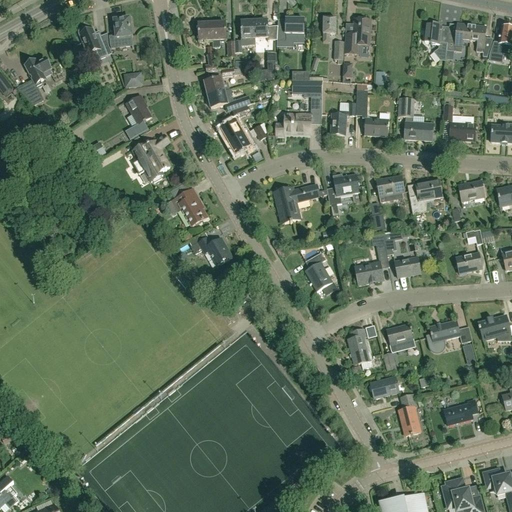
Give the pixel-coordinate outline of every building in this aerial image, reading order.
[(346,26),(344,56),(359,57),(359,47),(369,47),(370,21),(366,21),(366,19),(359,19),(358,21),(354,20),(354,26),(346,26)] [(114,22),(116,38),(109,38),(110,46),(111,50),(133,47),(129,20),(114,22)] [(278,32),(278,49),(293,49),(293,45),(303,45),(303,21),(285,20),(285,32),(278,32)] [(335,35),(335,20),(323,20),(322,43),(329,43),(329,35),(335,35)] [(226,42),(226,24),(224,25),(224,23),(218,23),(218,25),(211,25),(213,43),(226,42)] [(255,47),(254,23),(241,24),(242,41),(248,40),(248,47),(255,47)] [(254,23),(255,47),(255,49),(268,48),(268,54),(275,54),(275,42),(268,42),(267,23),(254,23)] [(213,43),(211,25),(198,26),(199,43),(213,43)] [(447,52),(448,35),(449,33),(441,33),(442,26),(433,25),(432,27),(427,26),(425,43),(431,44),(431,46),(439,47),(439,50),(434,54),(441,62),(445,62),(447,52)] [(470,42),(471,27),(457,25),(456,36),(448,35),(447,52),(462,53),(463,41),(470,42)] [(486,28),(471,27),(470,42),(477,43),(476,53),(483,53),(482,57),(487,58),(491,46),(492,40),(485,39),(486,28)] [(511,56),(511,46),(511,47),(511,45),(511,29),(501,28),(500,38),(498,38),(496,52),(502,53),(502,55),(511,56)] [(87,54),(95,51),(99,59),(99,60),(112,55),(109,47),(108,46),(105,48),(99,35),(96,36),(93,31),(89,33),(88,31),(87,31),(86,30),(85,30),(84,30),(83,30),(82,31),(81,31),(80,32),(80,33),(80,34),(80,36),(87,54)] [(335,43),(334,61),(338,61),(338,65),(343,65),(343,62),(344,62),(345,44),(335,43)] [(215,65),(214,55),(213,49),(208,49),(208,56),(207,56),(209,67),(205,67),(206,75),(208,74),(218,73),(217,65),(215,65)] [(432,54),(428,56),(434,65),(438,62),(432,54)] [(498,79),(499,60),(490,60),(489,79),(498,79)] [(45,80),(52,76),(49,71),(51,71),(46,61),(37,65),(36,63),(26,68),(33,82),(17,90),(32,109),(38,106),(33,96),(39,93),(36,86),(45,81),(45,80)] [(352,79),(352,65),(343,64),(343,79),(352,79)] [(234,70),(222,71),(223,79),(235,77),(235,76),(241,76),(240,69),(234,70)] [(375,76),(374,84),(384,85),(385,77),(375,76)] [(322,120),(322,88),(325,88),(325,83),(329,83),(329,79),(323,79),(323,78),(310,77),(310,82),(292,82),(292,95),(304,96),(304,100),(311,100),(310,117),(284,117),(284,124),(276,124),(276,139),(285,139),(285,135),(311,136),(311,120),(322,120)] [(143,79),(128,81),(129,91),(144,89),(143,79)] [(228,84),(225,85),(223,85),(221,79),(204,84),(207,97),(230,91),(228,84)] [(489,104),(499,104),(500,81),(489,81),(489,104)] [(367,94),(367,90),(373,90),(373,86),(367,86),(357,86),(357,94),(356,117),(362,117),(367,117),(367,94)] [(480,89),(478,99),(487,101),(489,91),(480,89)] [(111,91),(100,95),(103,103),(114,99),(111,91)] [(228,106),(225,93),(230,91),(207,97),(211,110),(228,106)] [(94,93),(88,96),(92,105),(98,102),(94,93)] [(124,97),(106,107),(109,114),(128,103),(124,97)] [(138,127),(152,119),(145,107),(146,106),(141,97),(126,106),(138,127)] [(432,142),(433,126),(412,124),(412,119),(413,119),(414,101),(399,100),(398,118),(406,119),(405,141),(432,142)] [(256,108),(255,104),(232,112),(235,121),(251,116),(249,111),(256,108)] [(347,117),(355,117),(355,105),(350,105),(349,114),(340,113),(340,117),(332,116),(330,136),(345,137),(347,117)] [(444,123),(453,123),(453,108),(444,108),(444,123)] [(388,139),(389,121),(389,115),(380,115),(380,121),(367,120),(367,117),(362,117),(362,120),(366,121),(364,138),(388,139)] [(450,142),(474,143),(475,126),(473,126),(473,119),(462,118),(462,125),(451,125),(450,142)] [(229,145),(244,136),(240,129),(237,122),(221,131),(229,145)] [(61,123),(53,129),(59,137),(67,131),(61,123)] [(511,145),(511,126),(498,126),(493,125),(492,144),(511,145)] [(261,127),(254,131),(260,142),(267,138),(261,127)] [(248,155),(258,149),(249,134),(250,133),(244,136),(229,145),(236,156),(246,151),(248,155)] [(170,169),(160,151),(170,143),(165,137),(156,143),(156,142),(134,154),(139,163),(134,166),(140,177),(145,174),(151,184),(153,183),(154,185),(162,180),(161,178),(163,177),(161,174),(170,169)] [(356,176),(342,179),(342,176),(333,178),(335,189),(327,190),(327,191),(328,196),(330,207),(331,207),(342,205),(340,198),(360,195),(356,176)] [(376,182),(379,198),(381,205),(403,200),(399,178),(376,182)] [(440,181),(432,182),(415,185),(417,196),(409,198),(413,216),(427,213),(427,209),(426,203),(434,204),(434,201),(443,199),(440,181)] [(461,203),(485,199),(481,183),(458,188),(461,203)] [(296,203),(320,198),(328,196),(327,191),(319,193),(317,186),(293,192),(293,189),(274,194),(282,225),(301,220),(296,203)] [(511,187),(496,191),(498,201),(500,200),(502,209),(511,206),(511,187)] [(192,228),(207,220),(199,207),(201,206),(193,191),(167,206),(173,216),(182,211),(192,228)] [(147,220),(158,214),(152,204),(141,210),(147,220)] [(370,206),(373,222),(375,233),(386,232),(383,216),(381,217),(379,204),(370,206)] [(452,211),(455,228),(462,227),(459,210),(452,211)] [(475,239),(477,247),(484,245),(480,232),(474,233),(474,232),(466,234),(467,240),(475,239)] [(224,265),(233,260),(221,240),(213,246),(208,238),(192,248),(196,255),(203,251),(205,255),(209,253),(217,267),(223,264),(224,265)] [(391,244),(385,245),(387,257),(394,256),(391,244)] [(383,282),(381,270),(390,269),(387,257),(385,245),(376,247),(379,263),(363,267),(363,268),(355,269),(359,287),(383,282)] [(459,275),(482,270),(477,249),(478,255),(456,259),(455,253),(454,254),(459,275)] [(511,252),(502,255),(506,272),(511,270),(511,252)] [(397,279),(420,275),(416,253),(416,254),(417,259),(395,263),(394,257),(393,257),(397,279)] [(317,293),(333,284),(322,264),(325,261),(321,254),(306,263),(309,270),(305,272),(317,293)] [(210,281),(201,288),(207,294),(215,288),(210,281)] [(511,338),(511,335),(506,317),(478,325),(483,343),(497,339),(498,342),(511,342),(511,338)] [(469,328),(468,328),(459,330),(457,321),(429,328),(432,337),(429,338),(431,348),(432,348),(433,351),(435,352),(438,353),(440,353),(441,352),(443,350),(444,348),(444,345),(443,341),(461,337),(462,344),(472,341),(469,328)] [(390,347),(413,342),(409,326),(386,331),(390,347)] [(354,366),(361,364),(363,371),(373,369),(371,362),(369,362),(363,338),(365,337),(364,330),(351,334),(353,340),(348,341),(354,366)] [(383,357),(386,368),(388,374),(396,371),(393,354),(383,357)] [(416,380),(418,389),(427,386),(425,378),(416,380)] [(374,399),(399,393),(396,379),(370,385),(374,399)] [(511,389),(510,391),(511,394),(502,396),(506,412),(511,410),(511,389)] [(401,399),(402,405),(415,402),(414,396),(401,399)] [(417,408),(415,402),(402,405),(404,411),(399,412),(406,437),(420,433),(414,409),(417,408)] [(472,415),(478,414),(475,402),(468,403),(468,405),(444,412),(447,427),(473,420),(472,415)] [(498,471),(484,475),(487,489),(495,487),(497,497),(506,494),(508,502),(511,500),(511,485),(509,476),(500,478),(498,471)] [(0,510),(5,506),(10,511),(17,504),(13,499),(17,495),(11,488),(13,486),(7,479),(0,485),(0,510)] [(462,480),(446,484),(447,487),(442,488),(448,509),(455,508),(456,511),(460,511),(464,511),(482,511),(479,499),(471,501),(468,491),(465,492),(462,480)] [(393,511),(427,511),(424,495),(406,499),(406,503),(400,507),(401,507),(393,511)]
